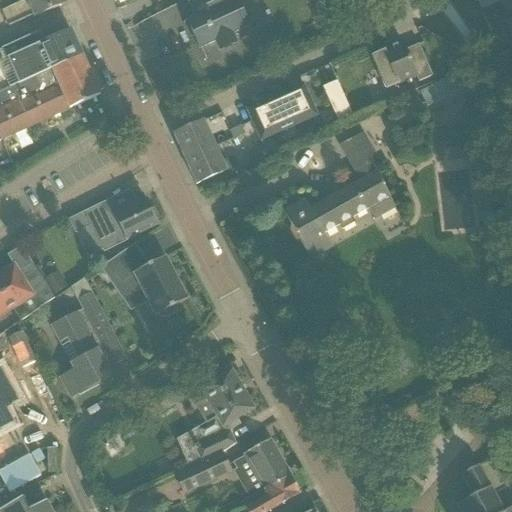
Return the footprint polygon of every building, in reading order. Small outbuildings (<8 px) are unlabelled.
[(24,0),(25,1),(1,12),(7,27),(16,24),(32,16),(33,19),(46,13),(65,4),(62,0),(24,0)] [(188,0),(186,1),(193,17),(187,20),(190,27),(197,42),(200,49),(214,43),(218,53),(237,45),(232,34),(247,27),(237,6),(251,0),(188,0)] [(511,0),(510,0),(503,3),(511,23),(511,0)] [(511,23),(503,3),(480,14),(496,50),(511,43),(511,44),(511,23)] [(35,33),(0,49),(0,93),(51,70),(82,56),(71,30),(53,38),(40,44),(35,33)] [(370,57),(385,91),(415,77),(418,84),(419,83),(432,77),(418,46),(419,46),(418,45),(405,51),(401,43),(370,57)] [(0,141),(0,142),(99,96),(82,56),(51,70),(0,94),(0,141)] [(426,107),(469,85),(461,70),(418,92),(426,107)] [(248,109),(263,140),(316,115),(302,85),(248,109)] [(347,105),(332,112),(338,123),(352,116),(347,105)] [(202,123),(173,136),(184,161),(213,147),(202,123)] [(241,127),(229,132),(233,141),(245,136),(241,127)] [(301,203),(283,214),(290,226),(288,232),(294,242),(301,244),(304,250),(324,239),(322,235),(339,226),(341,231),(354,224),(351,219),(368,210),(373,207),(380,218),(395,209),(389,198),(373,170),(380,165),(372,152),(362,134),(340,147),(360,183),(342,193),(332,198),(308,211),(303,202),(301,203)] [(433,138),(445,233),(470,230),(462,159),(470,158),(467,134),(433,138)] [(213,147),(184,161),(195,185),(225,172),(230,170),(227,162),(221,164),(213,147)] [(260,152),(249,157),(253,166),(264,161),(260,152)] [(91,227),(104,253),(126,242),(125,240),(157,225),(144,199),(118,211),(112,199),(67,220),(74,235),(91,227)] [(67,225),(60,228),(65,239),(71,236),(67,225)] [(123,252),(94,273),(97,277),(102,273),(114,290),(125,283),(141,306),(146,304),(154,318),(157,316),(158,317),(159,317),(161,318),(163,318),(165,318),(166,318),(169,318),(171,316),(173,315),(174,314),(175,312),(176,311),(176,309),(176,307),(176,305),(186,300),(171,273),(163,257),(148,265),(137,272),(123,252)] [(0,315),(12,309),(20,322),(39,310),(39,309),(54,299),(42,282),(32,264),(17,273),(13,266),(0,274),(0,315)] [(60,379),(70,398),(110,377),(104,366),(110,363),(103,349),(116,342),(125,360),(126,360),(83,280),(70,288),(83,314),(78,317),(76,313),(51,327),(59,343),(66,340),(78,361),(71,365),(74,371),(60,379)] [(22,332),(8,339),(12,349),(27,342),(22,332)] [(191,464),(187,466),(189,470),(221,455),(220,453),(228,449),(236,445),(229,432),(240,426),(237,421),(254,411),(230,370),(198,389),(203,400),(196,404),(202,416),(206,424),(195,430),(201,441),(193,445),(198,457),(190,461),(191,464)] [(0,428),(11,423),(6,413),(3,415),(0,409),(3,408),(6,406),(0,394),(10,390),(0,371),(0,428)] [(511,511),(511,419),(505,423),(511,435),(511,507),(503,511),(478,466),(460,476),(472,497),(455,506),(458,511),(511,511)] [(244,458),(233,464),(237,470),(240,476),(251,470),(263,491),(264,493),(289,477),(269,440),(251,450),(243,455),(244,458)] [(175,477),(183,494),(229,472),(221,455),(189,470),(175,477)] [(247,509),(245,510),(246,511),(267,511),(281,504),(299,494),(289,477),(264,493),(263,491),(261,493),(264,499),(247,509)] [(260,492),(242,502),(247,509),(264,499),(261,493),(260,492)] [(0,509),(0,511),(50,511),(45,502),(27,511),(21,498),(3,508),(0,509)]
